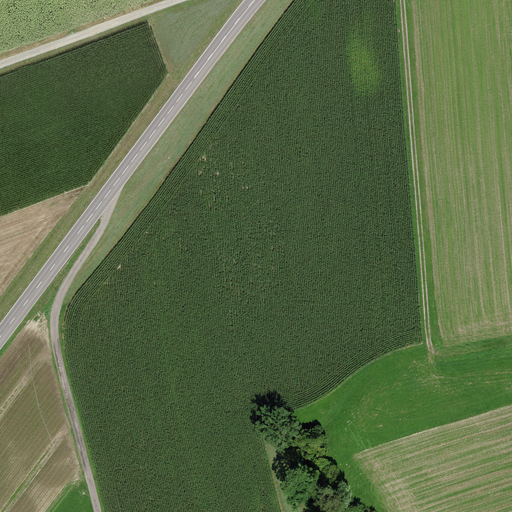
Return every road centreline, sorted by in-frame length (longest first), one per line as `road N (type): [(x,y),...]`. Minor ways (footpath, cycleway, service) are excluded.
road 1 (tertiary): [(0,340),(254,0)]
road 2 (track): [(402,0),(429,344)]
road 3 (track): [(98,511),(56,329),(61,297),(110,210),(108,195)]
road 4 (track): [(0,62),(177,0)]
